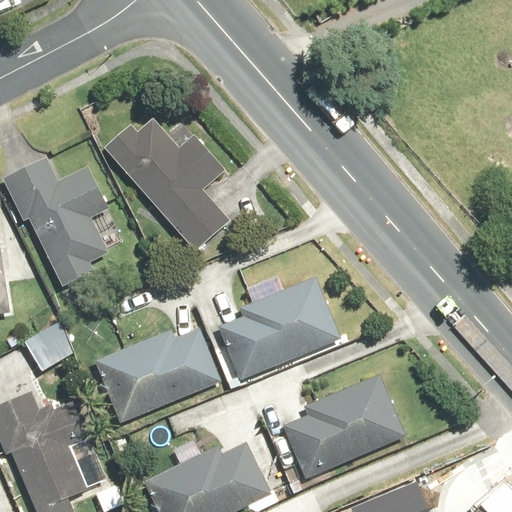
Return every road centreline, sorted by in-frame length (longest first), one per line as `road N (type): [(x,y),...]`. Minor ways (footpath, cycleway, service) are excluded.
road 1 (secondary): [(199,0),(511,360)]
road 2 (residential): [(0,79),(146,0)]
